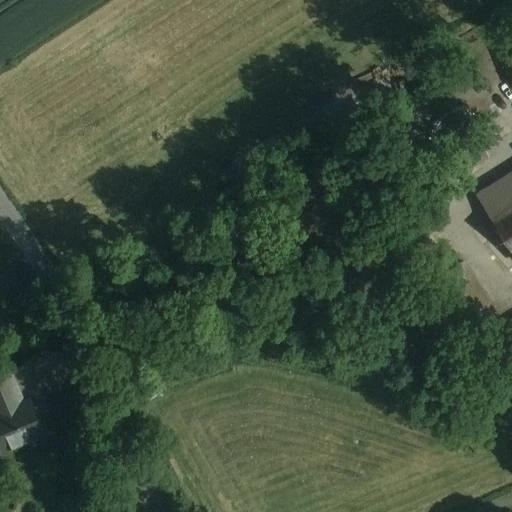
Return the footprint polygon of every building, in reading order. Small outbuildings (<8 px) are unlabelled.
[(511,179),(479,200),(492,221),(511,208),(511,179)] [(511,208),(492,221),(511,251),(511,208)] [(496,315),(462,261),(438,276),(473,330),(496,315)] [(10,374),(0,378),(0,413),(23,404),(10,374)] [(0,413),(0,448),(1,451),(42,434),(28,402),(23,404),(0,413)]
